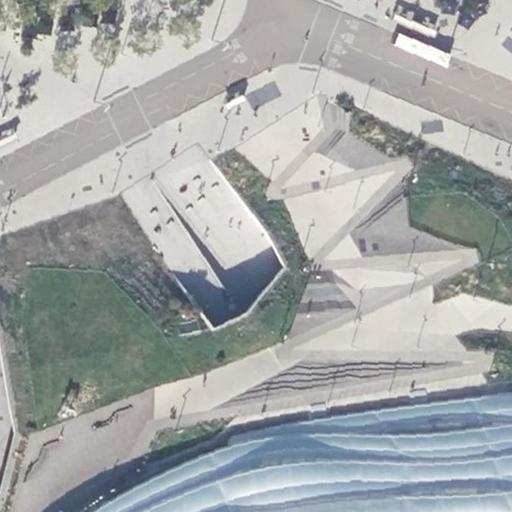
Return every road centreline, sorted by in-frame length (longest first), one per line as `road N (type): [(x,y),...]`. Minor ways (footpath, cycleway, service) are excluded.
road 1 (residential): [(0,181),(269,47)]
road 2 (residential): [(269,47),(315,39),(366,52),(511,111)]
